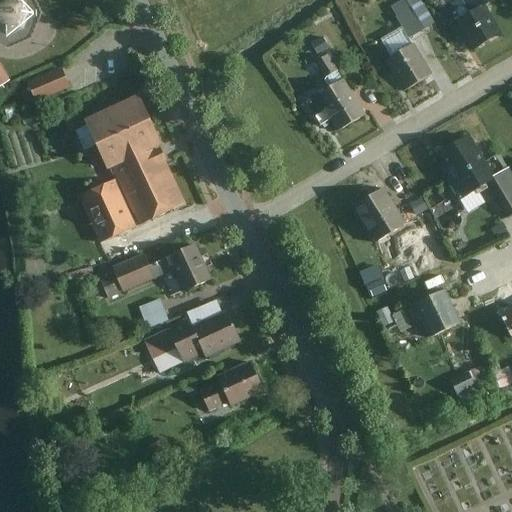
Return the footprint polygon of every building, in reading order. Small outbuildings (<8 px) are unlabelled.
[(0,0),(0,38),(19,36),(25,17),(11,0),(0,0)] [(486,6),(459,23),(452,28),(460,42),(467,37),(476,51),(503,34),(486,6)] [(414,46),(386,64),(404,94),(433,76),(414,46)] [(327,79),(342,74),(335,54),(321,59),(327,79)] [(0,90),(11,83),(0,65),(0,90)] [(71,90),(62,70),(27,84),(35,104),(71,90)] [(365,117),(344,82),(307,104),(316,118),(325,113),(338,134),(365,117)] [(141,97),(86,122),(111,176),(113,175),(161,153),(166,150),(141,97)] [(469,138),(439,157),(451,175),(444,180),(458,201),(495,177),(469,138)] [(137,226),(185,204),(161,153),(113,175),(116,180),(137,226)] [(137,226),(116,180),(79,198),(100,244),(137,226)] [(385,189),(355,207),(376,243),(407,225),(385,189)] [(213,279),(199,244),(168,256),(183,291),(213,279)] [(142,256),(113,268),(123,291),(153,278),(142,256)] [(447,291),(415,305),(430,338),(462,324),(447,291)] [(166,299),(144,305),(151,327),(173,321),(166,299)] [(241,343),(228,313),(194,327),(205,353),(207,357),(241,343)] [(194,327),(190,317),(169,326),(185,362),(205,353),(194,327)] [(251,363),(218,377),(221,386),(229,405),(231,409),(265,395),(251,363)] [(462,392),(487,381),(482,368),(456,379),(462,392)] [(229,405),(221,386),(200,394),(208,414),(229,405)]
